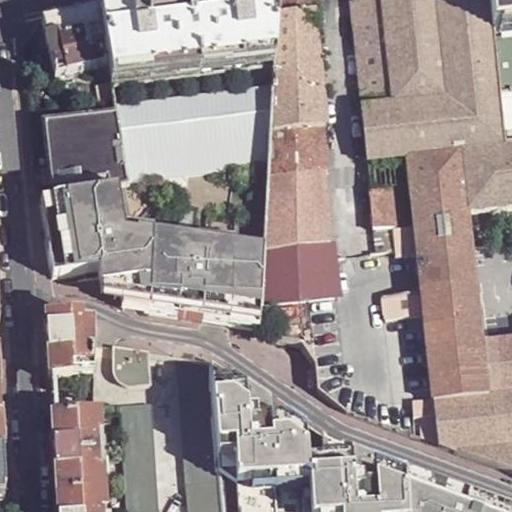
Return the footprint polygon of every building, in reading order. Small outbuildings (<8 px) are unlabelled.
[(107,70),(110,83),(257,63),(273,61),(276,0),(274,0),(259,2),(235,5),(141,17),(100,23),(107,70)] [(264,254),(261,310),(310,305),(335,303),(331,260),(329,247),(331,246),(324,174),(327,174),(322,131),(326,130),(313,13),(313,0),(276,0),(273,61),(272,90),(268,170),(264,254)] [(353,0),(354,5),(381,3),(384,29),(357,31),(365,110),(360,111),(366,166),(503,151),(503,149),(498,97),(488,0),(353,0)] [(511,0),(488,0),(498,97),(511,95),(511,0)] [(384,29),(381,3),(354,5),(357,31),(384,29)] [(55,81),(107,70),(100,23),(99,12),(68,20),(43,26),(55,81)] [(104,102),(112,100),(110,87),(101,88),(104,102)] [(257,92),(114,108),(115,120),(125,185),(268,170),(272,90),(257,92)] [(503,149),(511,148),(511,95),(498,97),(503,149)] [(125,185),(115,120),(44,127),(51,188),(106,185),(108,195),(117,193),(126,192),(125,185)] [(511,148),(503,149),(503,151),(366,166),(373,235),(390,234),(414,231),(419,275),(421,298),(423,321),(433,407),(436,434),(425,430),(420,444),(438,450),(511,476),(511,148)] [(125,236),(117,193),(108,195),(40,204),(52,281),(84,276),(85,282),(94,281),(98,280),(103,280),(109,281),(114,282),(119,284),(124,287),(128,290),(132,294),(135,298),(137,303),(139,308),(140,314),(141,318),(235,332),(260,335),(261,310),(264,254),(125,236)] [(392,256),(390,234),(373,235),(376,257),(392,256)] [(98,280),(94,281),(96,296),(107,294),(108,302),(114,301),(116,315),(141,318),(140,314),(139,308),(137,303),(135,298),(132,294),(128,290),(124,287),(119,284),(114,282),(109,281),(103,280),(98,280)] [(382,302),(385,325),(423,321),(421,298),(382,302)] [(78,319),(43,321),(45,349),(47,382),(69,380),(69,370),(91,369),(91,328),(78,328),(78,319)] [(112,352),(112,373),(112,375),(116,383),(123,389),(131,390),(148,390),(146,357),(112,352)] [(209,367),(175,361),(188,511),(220,511),(217,477),(212,422),(209,367)] [(331,447),(209,366),(209,367),(212,422),(217,477),(220,511),(410,511),(409,474),(370,460),(331,447)] [(51,404),(52,423),(70,421),(69,403),(51,404)] [(156,511),(150,407),(118,409),(118,419),(120,419),(122,458),(125,511),(156,511)] [(112,409),(101,410),(101,420),(113,419),(112,409)] [(51,463),(54,499),(102,496),(100,475),(96,476),(94,460),(93,441),(98,440),(98,420),(70,421),(52,423),(49,423),(51,463)] [(511,511),(511,510),(509,509),(409,474),(410,511),(511,511)] [(102,511),(102,496),(54,499),(54,511),(102,511)]
